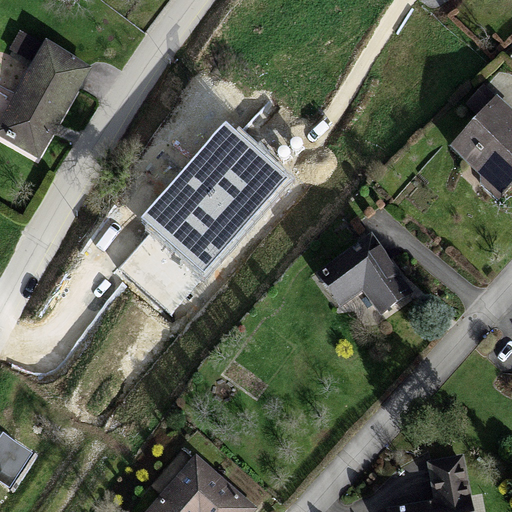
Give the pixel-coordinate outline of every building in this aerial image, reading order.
[(43,55),(0,133),(0,136),(40,158),(84,77),(43,55)] [(511,136),(486,115),(450,158),(497,197),(511,179),(511,136)] [(289,178),(223,121),(139,216),(205,273),(289,178)] [(402,297),(367,252),(320,288),(338,311),(361,293),(378,315),(402,297)] [(34,451),(3,432),(0,435),(0,480),(11,488),(34,451)] [(237,511),(192,472),(157,511),(237,511)] [(431,509),(410,511),(468,511),(463,478),(427,483),(431,509)]
